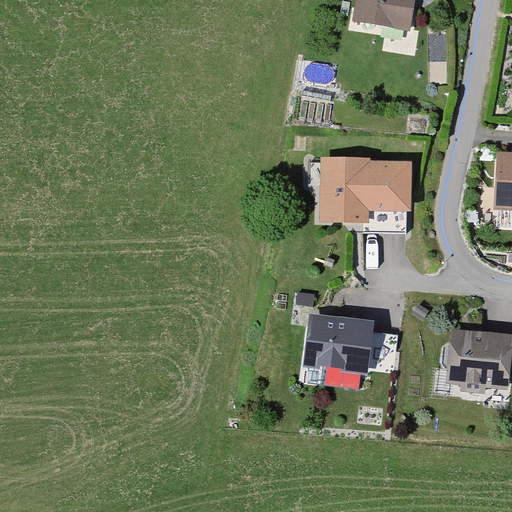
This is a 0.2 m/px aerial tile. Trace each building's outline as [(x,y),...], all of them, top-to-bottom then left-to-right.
[(354,0),(350,23),(409,32),(413,0),(354,0)] [(494,159),(492,216),(511,216),(511,156),(511,160),(494,159)] [(318,164),(316,227),(365,229),(366,216),(406,217),(408,171),(367,170),(367,166),(318,164)] [(428,311),(419,305),(413,314),(422,320),(428,311)] [(306,321),(300,371),(364,379),(370,328),(306,321)] [(448,334),(444,387),(507,392),(511,339),(448,334)]
